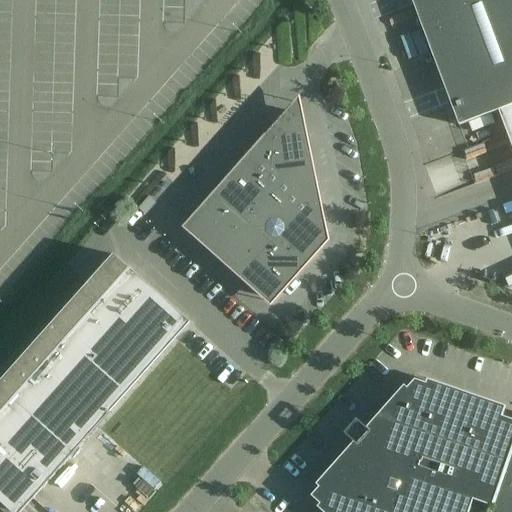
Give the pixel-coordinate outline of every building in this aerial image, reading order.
[(511,0),(411,0),(459,126),(498,111),(511,147),(511,0)] [(314,252),(319,228),(321,221),(300,118),(299,117),(299,116),(298,115),(297,114),(296,113),(294,113),(291,113),(290,113),(289,115),(192,223),(191,224),(191,225),(190,226),(190,227),(190,228),(191,229),(191,230),(192,231),(192,232),(265,297),(266,297),(267,298),(268,298),(269,299),(270,299),(271,298),(272,298),(273,298),(274,297),(314,252)] [(0,502),(10,511),(21,511),(78,449),(190,323),(114,255),(0,383),(0,502)] [(479,500),(493,505),(500,486),(511,453),(511,420),(502,417),(504,410),(415,380),(348,456),(406,475),(479,500)] [(511,511),(511,453),(500,486),(493,505),(490,511),(511,511)] [(490,511),(493,505),(479,500),(406,475),(348,456),(311,497),(328,511),(490,511)] [(95,464),(89,471),(127,504),(133,497),(95,464)]
